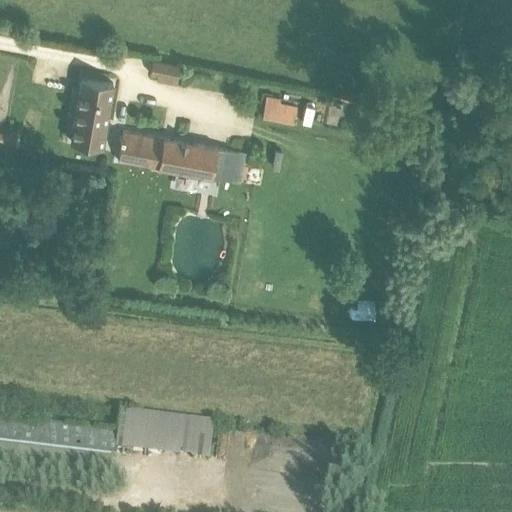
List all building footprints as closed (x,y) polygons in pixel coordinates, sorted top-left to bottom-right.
[(153,57),(151,72),(158,73),(157,78),(177,82),(181,63),(153,57)] [(80,76),(70,139),(103,145),(115,82),(80,76)] [(267,94),(263,114),(293,120),(297,104),(280,100),(281,96),(267,94)] [(124,128),(118,159),(240,180),(246,151),(124,128)] [(0,129),(0,146),(15,148),(17,132),(0,129)] [(249,167),(247,182),(262,185),(265,169),(249,167)] [(0,478),(111,493),(117,452),(208,465),(214,423),(122,411),(120,433),(0,418),(0,478)]
